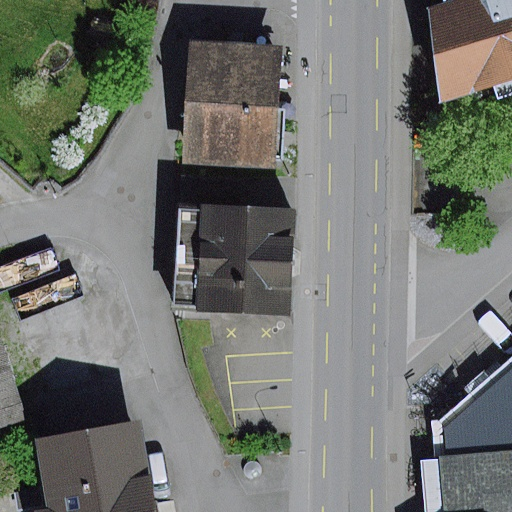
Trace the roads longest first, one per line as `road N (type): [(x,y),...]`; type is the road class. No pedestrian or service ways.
road 1 (primary): [(355,0),(355,320)]
road 2 (residential): [(232,511),(183,419),(147,319),(128,214)]
road 3 (residential): [(128,214),(158,80),(175,43),(213,0)]
road 4 (primary): [(355,320),(352,511)]
road 5 (residential): [(511,246),(429,294),(355,320)]
road 6 (residential): [(0,231),(37,219),(128,214)]
